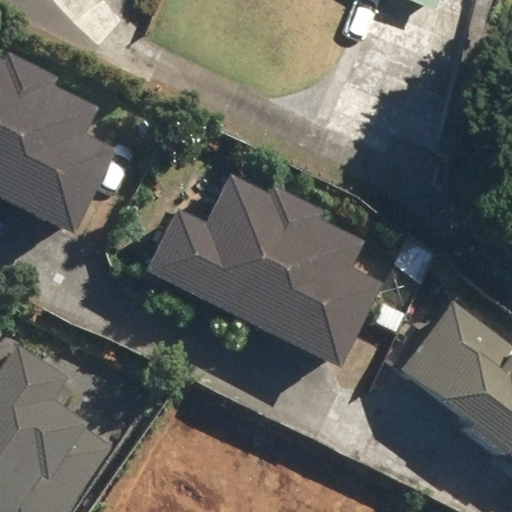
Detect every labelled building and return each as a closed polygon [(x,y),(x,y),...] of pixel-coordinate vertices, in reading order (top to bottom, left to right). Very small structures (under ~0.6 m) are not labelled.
[(402,0),(432,12),(437,0),(402,0)] [(0,207),(64,239),(106,153),(73,138),(87,110),(44,89),(49,80),(0,55),(0,207)] [(194,226),(164,211),(132,276),(329,372),(371,287),(338,271),(352,243),(309,223),(314,213),(262,188),(257,197),(218,178),(194,226)] [(511,348),(449,299),(393,370),(511,463),(511,348)] [(56,375),(8,344),(0,356),(0,511),(62,511),(108,443),(40,400),(56,375)]
